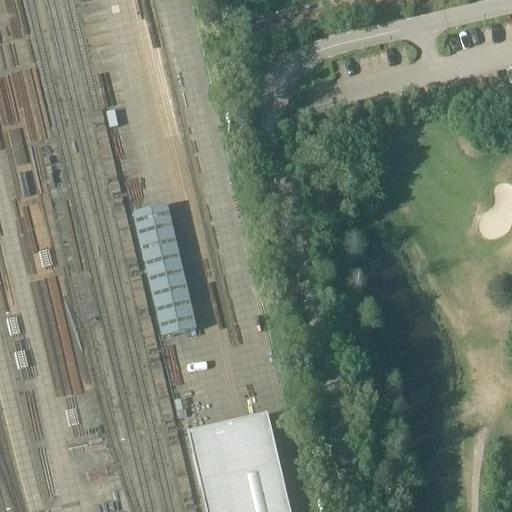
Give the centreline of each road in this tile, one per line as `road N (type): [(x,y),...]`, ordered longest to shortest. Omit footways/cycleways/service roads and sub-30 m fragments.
road 1 (unknown): [(168,0),(260,398),(228,386),(216,355),(126,0)]
road 2 (unclassified): [(366,511),(273,113),(292,77),(321,54),(511,9)]
